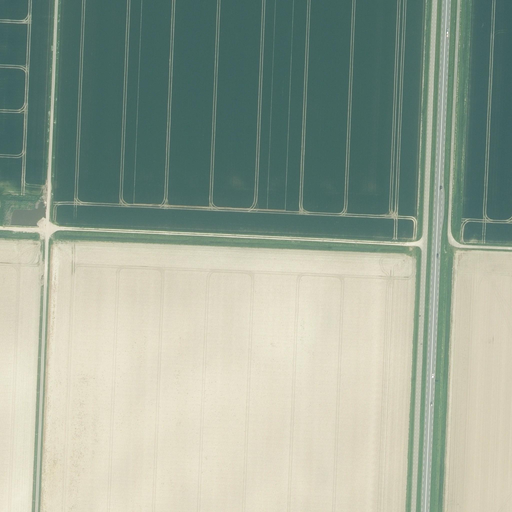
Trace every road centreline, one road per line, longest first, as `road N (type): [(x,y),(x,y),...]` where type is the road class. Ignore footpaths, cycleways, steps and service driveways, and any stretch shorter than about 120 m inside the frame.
road 1 (primary): [(425,511),(446,0)]
road 2 (unclassified): [(413,511),(434,0)]
road 3 (track): [(45,228),(424,243)]
road 4 (unclassified): [(511,248),(458,246),(450,238),(459,0)]
road 5 (unclassified): [(35,511),(45,228)]
road 6 (unclassified): [(45,228),(55,0)]
